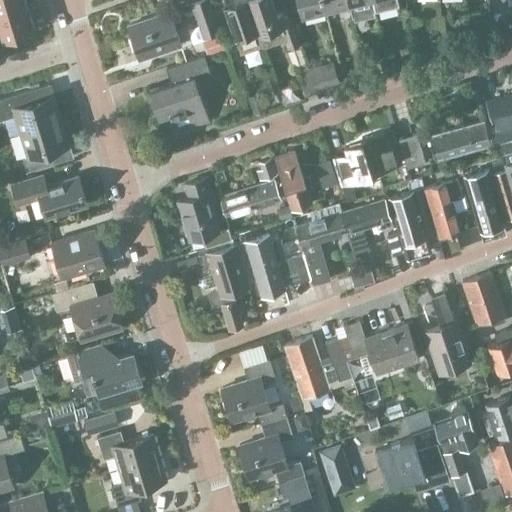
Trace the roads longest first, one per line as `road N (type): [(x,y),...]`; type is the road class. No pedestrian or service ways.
road 1 (residential): [(126,184),(511,56)]
road 2 (residential): [(179,360),(511,240)]
road 3 (residential): [(179,360),(126,184)]
road 4 (residential): [(225,511),(179,360)]
road 5 (residential): [(126,184),(84,47)]
